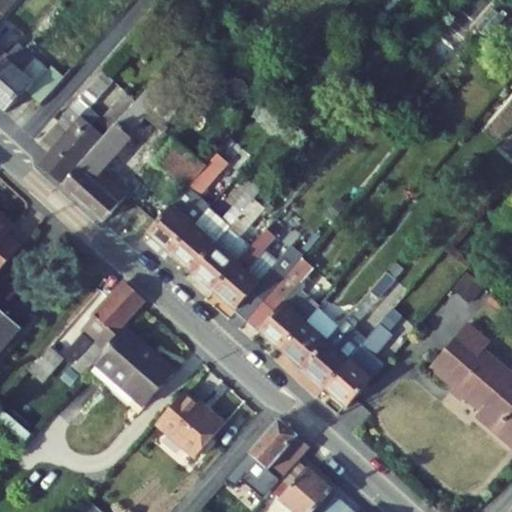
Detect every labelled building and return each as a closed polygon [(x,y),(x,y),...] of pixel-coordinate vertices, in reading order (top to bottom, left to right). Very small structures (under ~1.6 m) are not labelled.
[(0,19),(16,0),(0,0),(0,64),(7,56),(0,49),(0,19)] [(480,31),(487,23),(475,13),(468,21),(480,31)] [(33,61),(16,46),(7,56),(0,64),(0,106),(7,112),(25,91),(33,83),(23,73),(32,63),(33,61)] [(372,64),(379,56),(372,49),(365,57),(372,64)] [(33,83),(43,72),(32,63),(23,73),(33,83)] [(33,83),(25,91),(41,105),(71,72),(60,63),(51,73),(46,68),(43,72),(33,83)] [(40,164),(62,183),(85,156),(102,136),(93,128),(101,119),(89,109),(113,81),(104,72),(40,145),(50,153),(40,164)] [(166,125),(188,98),(161,74),(136,103),(116,125),(63,186),(84,206),(104,223),(120,205),(115,201),(114,199),(122,191),(102,173),(132,139),(128,135),(145,115),(152,108),(156,112),(150,119),(166,133),(170,128),(166,125)] [(116,125),(136,103),(128,95),(107,118),(116,125)] [(156,163),(188,189),(206,169),(207,167),(191,154),(174,141),(156,163)] [(197,147),(191,154),(207,167),(213,160),(197,147)] [(224,167),(215,159),(213,160),(207,167),(206,169),(216,177),(224,167)] [(188,189),(148,235),(170,254),(209,209),(211,206),(200,197),(216,177),(206,169),(188,189)] [(248,193),(255,200),(259,195),(262,192),(262,191),(255,185),(248,193)] [(115,201),(124,192),(122,191),(114,199),(115,201)] [(124,192),(115,201),(120,205),(128,196),(124,192)] [(259,195),(271,205),(273,202),(262,192),(259,195)] [(192,273),(255,200),(248,193),(224,221),(209,209),(170,254),(192,273)] [(271,205),(259,195),(255,200),(192,273),(213,292),(252,248),(240,238),(265,209),(270,213),(274,209),(271,205)] [(0,227),(9,235),(11,232),(0,222),(0,227)] [(0,271),(21,248),(7,237),(9,235),(0,227),(0,271)] [(277,263),(264,251),(275,238),(266,231),(252,248),(213,292),(248,322),(302,258),(303,257),(291,246),(277,263)] [(314,269),(302,258),(248,322),(281,351),(319,308),(301,293),(306,287),(306,286),(301,282),(314,269)] [(388,272),(396,279),(405,270),(397,262),(388,272)] [(396,279),(388,272),(371,292),(379,300),(389,287),(396,279)] [(455,289),(471,302),(484,287),(468,274),(455,289)] [(89,369),(118,336),(116,334),(144,302),(123,284),(82,330),(95,342),(72,366),(83,376),(89,369)] [(379,300),(371,292),(353,312),(349,317),(357,324),(379,300)] [(336,323),(319,308),(281,351),(303,370),(345,321),(341,317),(336,323)] [(347,309),(346,311),(341,317),(345,321),(349,317),(353,312),(351,310),(351,309),(349,309),(347,309)] [(394,310),(366,342),(325,389),(347,408),(372,380),(383,367),(373,358),(393,335),(389,332),(401,317),(394,310)] [(0,353),(20,330),(0,312),(0,353)] [(357,324),(349,317),(345,321),(303,370),(325,389),(366,342),(352,330),(357,324)] [(477,416),(495,431),(511,412),(511,375),(484,351),(490,344),(468,325),(431,368),(456,389),(458,387),(465,394),(463,395),(481,411),(477,416)] [(145,407),(175,373),(125,329),(118,336),(89,369),(105,384),(112,377),(145,407)] [(41,382),(62,358),(50,347),(28,371),(41,382)] [(184,393),(157,425),(196,458),(225,425),(209,410),(206,413),(184,393)] [(0,437),(17,452),(31,434),(0,407),(0,437)] [(511,412),(495,431),(511,445),(511,412)] [(226,480),(235,489),(247,476),(256,484),(298,436),(278,419),(272,426),(226,480)] [(0,464),(9,458),(0,445),(0,464)] [(313,511),(332,491),(298,462),(272,492),(280,500),(278,503),(279,503),(280,509),(283,511),(313,511)] [(355,511),(332,491),(313,511),(355,511)]
